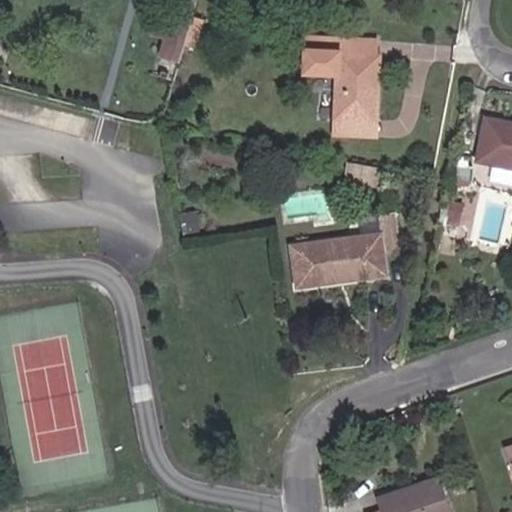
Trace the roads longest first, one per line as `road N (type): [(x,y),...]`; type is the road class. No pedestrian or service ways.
road 1 (residential): [(0,276),(90,268),(113,275),(134,305),(174,478),(195,490),(305,510)]
road 2 (residential): [(511,349),(339,405),(312,425),(301,456),(305,510)]
